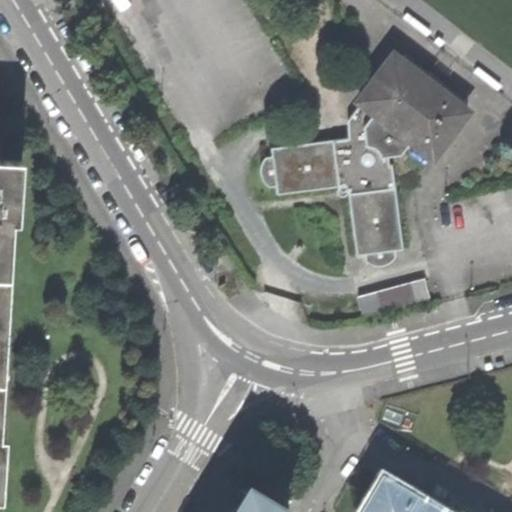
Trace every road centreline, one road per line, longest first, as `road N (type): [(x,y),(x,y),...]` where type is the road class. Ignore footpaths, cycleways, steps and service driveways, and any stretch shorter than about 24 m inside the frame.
road 1 (residential): [(247,348),(206,313),(13,0)]
road 2 (residential): [(247,348),(308,372),(335,371),(511,331)]
road 3 (residential): [(247,348),(152,511)]
